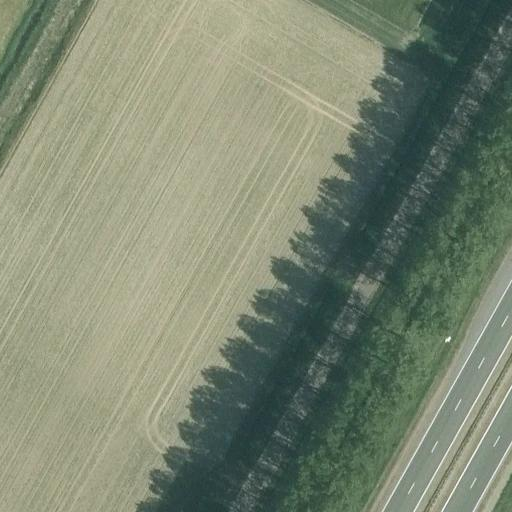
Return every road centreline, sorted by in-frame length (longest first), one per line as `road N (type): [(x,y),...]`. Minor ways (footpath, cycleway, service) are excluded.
road 1 (unclassified): [(239,511),(511,25)]
road 2 (trunk): [(511,308),(397,511)]
